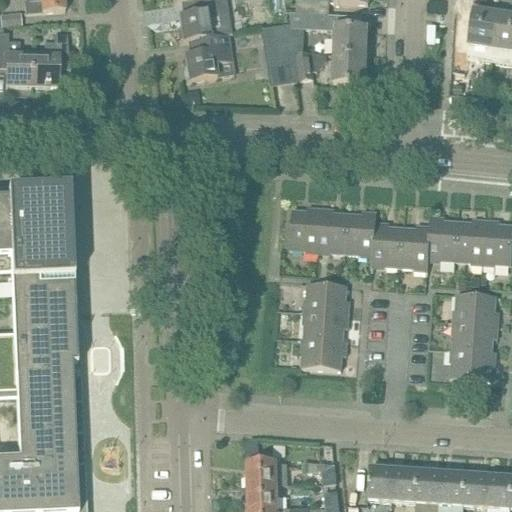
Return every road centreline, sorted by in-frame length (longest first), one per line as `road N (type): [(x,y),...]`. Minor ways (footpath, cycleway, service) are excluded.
road 1 (unclassified): [(184,417),(175,137)]
road 2 (unclassified): [(175,137),(410,152)]
road 3 (residential): [(393,432),(184,417)]
road 4 (residential): [(410,152),(415,0)]
road 5 (residential): [(132,134),(117,0)]
road 6 (residential): [(393,432),(401,298)]
road 7 (unclassified): [(0,131),(132,134)]
